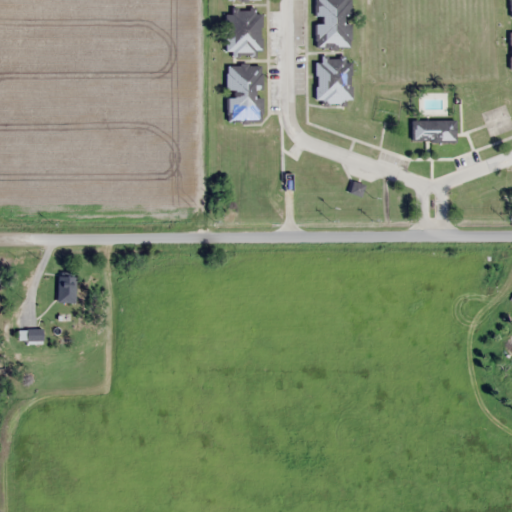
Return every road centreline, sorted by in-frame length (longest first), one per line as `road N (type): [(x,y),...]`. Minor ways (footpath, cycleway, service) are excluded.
road 1 (residential): [(430,230),(429,184),(511,154),(284,112),(314,145),(429,184)]
road 2 (residential): [(511,230),(31,232)]
